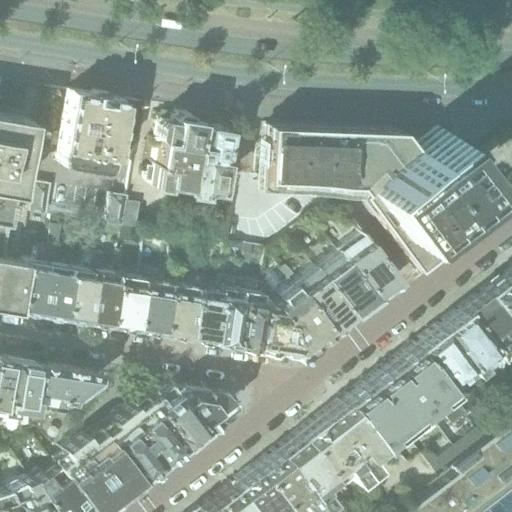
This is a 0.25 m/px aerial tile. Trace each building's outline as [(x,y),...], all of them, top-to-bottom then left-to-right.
[(110,154),(118,98),(118,97),(65,89),(57,146),(59,146),(57,155),(57,156),(59,160),(62,163),(66,165),(67,165),(68,163),(67,162),(64,161),(66,147),(74,149),(73,157),(73,160),(75,163),(78,166),(99,169),(106,161),(107,154),(110,154)] [(177,188),(188,122),(189,118),(188,118),(185,113),(185,112),(172,110),(172,111),(168,114),(167,114),(166,119),(155,117),(148,165),(144,164),(142,182),(144,182),(143,183),(155,185),(177,188)] [(16,259),(0,256),(0,210),(15,119),(0,116),(0,306),(9,308),(18,257),(17,257),(17,260),(16,259)] [(215,180),(216,175),(217,167),(213,166),(214,162),(213,162),(214,158),(213,158),(218,126),(198,123),(198,124),(188,122),(177,188),(178,189),(170,233),(183,235),(188,201),(207,204),(208,193),(209,194),(210,188),(212,180),(215,180)] [(296,189),(299,124),(261,122),(260,143),(261,143),(261,155),(259,155),(258,181),(252,181),(252,188),(296,189)] [(463,220),(442,192),(468,172),(431,123),(405,144),(393,127),(373,126),(370,196),(360,204),(406,264),(463,220)] [(333,191),(336,125),(299,124),(296,189),(333,191)] [(370,196),(373,126),(336,125),(333,191),(350,191),(360,204),(370,196)] [(229,195),(233,169),(221,167),(216,193),(229,195)] [(42,213),(47,182),(29,180),(28,184),(29,184),(25,210),(42,213)] [(118,226),(124,195),(106,192),(101,222),(105,223),(118,226)] [(104,232),(105,223),(101,222),(94,221),(92,230),(104,232)] [(57,316),(65,262),(51,260),(57,224),(46,222),(44,232),(33,312),(57,316)] [(300,234),(293,225),(284,232),(291,241),(300,234)] [(33,312),(44,232),(37,231),(35,242),(34,242),(31,259),(18,257),(9,308),(33,312)] [(391,276),(366,244),(357,232),(352,236),(357,242),(353,245),(346,237),(333,247),(367,293),(381,282),(381,283),(390,277),(391,276)] [(367,294),(367,293),(333,247),(331,246),(327,249),(329,251),(311,265),(345,310),(345,311),(359,300),(367,294)] [(79,319),(90,251),(80,249),(78,264),(65,262),(57,316),(79,319)] [(103,323),(111,269),(98,267),(100,252),(90,251),(79,319),(103,323)] [(189,277),(191,265),(181,263),(179,275),(189,277)] [(290,273),(285,267),(284,268),(281,264),(277,268),(284,277),(290,273)] [(345,310),(311,265),(310,264),(295,277),(287,282),(323,328),(331,322),(331,321),(345,310)] [(511,264),(503,271),(502,272),(511,284),(511,264)] [(128,326),(135,282),(120,279),(121,271),(112,270),(112,269),(111,269),(103,323),(128,327),(128,326)] [(511,284),(502,272),(480,289),(479,290),(511,332),(511,284)] [(154,331),(160,286),(147,283),(148,276),(136,274),(135,282),(128,326),(154,331)] [(179,335),(188,283),(176,281),(175,288),(160,286),(154,331),(179,335)] [(323,328),(287,282),(274,293),(277,298),(270,304),(285,325),(283,329),(284,333),(290,335),(288,351),(294,349),(294,350),(302,344),(323,328)] [(205,339),(213,291),(214,287),(188,283),(179,335),(205,339)] [(511,332),(479,290),(472,295),(456,307),(457,307),(455,308),(494,358),(508,347),(511,351),(511,332)] [(226,342),(235,295),(213,291),(205,339),(226,342)] [(248,346),(255,303),(256,299),(235,295),(226,342),(226,343),(248,346)] [(283,329),(285,325),(270,304),(269,304),(255,303),(248,346),(267,349),(268,349),(287,352),(286,351),(288,351),(290,335),(284,333),(283,329)] [(481,349),(452,311),(433,325),(461,363),(468,371),(476,364),(470,357),(481,349)] [(461,363),(433,325),(409,343),(444,389),(453,382),(446,374),(461,363)] [(444,389),(409,343),(401,350),(400,350),(394,354),(376,369),(375,369),(369,374),(353,386),(347,391),(337,398),(334,401),(316,415),(359,472),(391,447),(382,436),(420,407),(426,415),(438,406),(448,419),(460,410),(448,393),(444,389)] [(23,410),(30,361),(2,356),(0,366),(0,419),(24,423),(26,410),(23,410)] [(53,408),(92,381),(93,371),(73,368),(73,367),(57,365),(30,361),(23,410),(26,410),(47,414),(52,408),(53,408)] [(195,426),(170,391),(163,382),(159,381),(139,395),(174,442),(175,442),(183,436),(182,435),(195,426)] [(209,415),(223,404),(224,403),(224,402),(225,395),(223,391),(215,390),(214,390),(213,391),(208,394),(204,388),(180,384),(170,391),(195,426),(209,415)] [(510,385),(501,392),(507,400),(511,396),(511,385),(511,384),(510,385)] [(452,390),(448,393),(460,410),(464,415),(468,412),(452,390)] [(501,392),(491,399),(497,408),(507,400),(501,392)] [(160,453),(174,442),(139,395),(139,394),(127,403),(124,399),(101,417),(103,421),(94,428),(131,475),(152,459),(159,453),(160,453)] [(511,406),(507,400),(497,408),(504,416),(511,409),(511,406)] [(359,472),(316,415),(292,433),(293,433),(330,482),(342,472),(348,481),(355,475),(367,492),(372,488),(365,479),(359,472)] [(511,511),(511,415),(481,440),(448,465),(452,471),(424,493),(399,511),(511,511)] [(479,436),(472,427),(467,431),(474,439),(479,436)] [(114,488),(130,476),(131,475),(94,428),(83,437),(77,430),(55,447),(61,454),(50,461),(86,510),(102,498),(103,497),(115,488),(114,488)] [(474,439),(467,431),(463,434),(470,442),(474,439)] [(330,482),(293,433),(271,450),(314,507),(325,498),(319,490),(330,482)] [(470,442),(463,434),(459,437),(466,445),(470,442)] [(443,436),(435,443),(434,443),(440,451),(444,448),(451,457),(455,454),(448,445),(449,444),(443,436)] [(466,445),(459,437),(456,439),(462,448),(466,445)] [(462,448),(456,439),(452,442),(459,451),(462,448)] [(459,451),(452,442),(449,444),(448,445),(455,454),(459,451)] [(444,448),(440,451),(447,460),(448,460),(451,457),(444,448)] [(440,466),(433,457),(427,449),(419,455),(425,463),(429,460),(436,469),(440,466)] [(307,511),(314,507),(271,450),(249,467),(283,511),(299,511),(301,511),(307,511)] [(447,460),(440,451),(437,454),(443,463),(447,460)] [(443,463),(437,454),(433,457),(440,466),(443,463)] [(436,469),(429,460),(425,463),(431,472),(436,469)] [(86,510),(50,461),(38,470),(36,467),(27,474),(48,511),(81,511),(85,509),(86,510)] [(283,511),(249,467),(248,466),(227,483),(248,511),(283,511)] [(48,511),(27,474),(26,475),(25,474),(12,479),(10,476),(2,480),(3,483),(1,485),(12,511),(48,511)] [(226,484),(204,501),(212,511),(248,511),(227,483),(226,483),(226,484)] [(12,511),(1,485),(0,485),(0,511),(12,511)] [(212,511),(204,501),(196,507),(195,507),(188,511),(212,511)]
